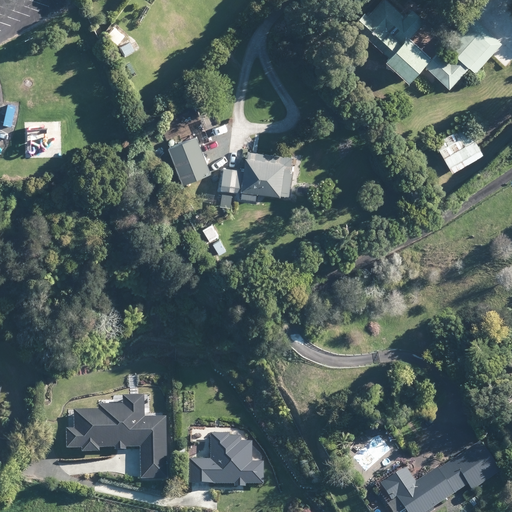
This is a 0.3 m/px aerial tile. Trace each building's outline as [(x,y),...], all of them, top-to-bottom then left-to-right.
[(424,67),(435,55),(414,37),(429,19),(415,7),(408,15),(391,0),(384,0),(360,27),(392,56),(390,58),(413,80),(420,73),(424,67)] [(478,71),(493,54),(504,42),(472,14),(460,27),(447,42),(449,44),(440,53),(436,57),(429,65),(453,87),(472,65),(478,71)] [(139,50),(134,39),(121,46),(127,56),(139,50)] [(218,126),(214,115),(203,119),(207,130),(218,126)] [(481,147),(475,135),(469,125),(438,142),(455,172),(485,155),(481,147)] [(214,172),(213,169),(199,135),(172,147),(186,183),(209,174),(214,172)] [(257,151),(252,150),(250,150),(248,159),(248,162),(247,170),(242,169),(226,167),(223,188),(241,191),(244,191),(243,197),(258,199),(259,191),(266,192),(284,195),(284,194),(291,195),(292,190),(295,171),(292,171),(293,164),(294,158),(294,156),(257,151)] [(220,235),(213,223),(205,228),(212,240),(220,235)] [(229,251),(223,240),(215,244),(221,255),(229,251)] [(432,347),(438,354),(447,347),(442,340),(432,347)] [(136,449),(136,478),(164,478),(164,419),(143,419),(144,396),(125,396),(121,406),(100,406),(98,412),(74,410),(73,430),(66,431),(66,449),(136,449)] [(238,439),(211,438),(211,462),(193,461),(192,491),(265,493),(266,463),(249,462),(250,445),(238,444),(238,439)] [(475,491),(503,472),(483,441),(455,460),(445,467),(442,463),(433,469),(435,472),(418,483),(412,473),(405,464),(376,484),(385,497),(388,502),(390,506),(394,511),(403,511),(407,510),(408,511),(434,511),(437,511),(436,509),(446,502),(471,485),(472,487),(475,491)]
